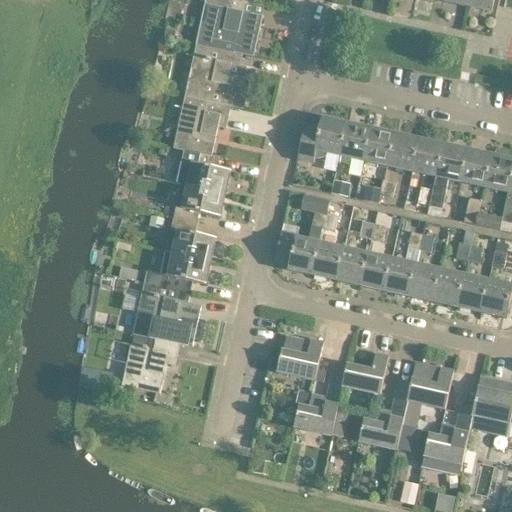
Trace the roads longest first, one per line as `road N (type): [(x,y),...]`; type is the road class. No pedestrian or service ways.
road 1 (residential): [(511,351),(252,291)]
road 2 (residential): [(252,291),(299,77)]
road 3 (residential): [(299,77),(511,121)]
road 4 (residential): [(218,448),(252,291)]
